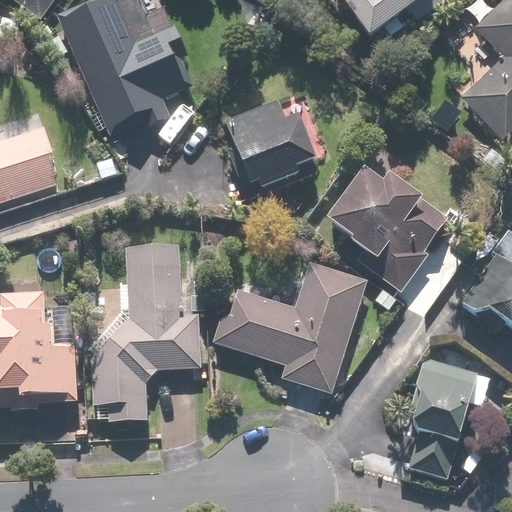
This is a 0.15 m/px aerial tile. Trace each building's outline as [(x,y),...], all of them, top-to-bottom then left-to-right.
[(59,0),(4,0),(40,26),(59,0)] [(114,0),(106,0),(57,22),(109,143),(143,128),(146,135),(171,124),(162,105),(193,92),(181,64),(187,62),(174,32),(136,48),(114,0)] [(333,0),(369,47),(409,18),(416,27),(452,0),(333,0)] [(460,104),(501,147),(511,136),(511,0),(509,0),(474,34),(502,64),(460,104)] [(295,177),(316,169),(297,124),(285,128),(277,107),(223,129),(234,154),(227,157),(247,207),(263,200),(262,197),(298,183),(295,177)] [(0,209),(58,191),(50,169),(55,167),(44,133),(0,147),(0,209)] [(356,267),(400,299),(428,261),(424,258),(448,224),(411,198),(410,199),(388,182),(382,191),(363,177),(325,229),(352,248),(350,250),(362,259),(356,267)] [(90,366),(92,412),(108,412),(108,428),(148,427),(146,389),(156,377),(201,375),(199,321),(182,322),(179,253),(125,256),(129,325),(90,366)] [(511,274),(495,262),(459,312),(473,322),(488,321),(511,337),(511,336),(511,274)] [(280,385),(331,401),(367,287),(309,269),(294,314),(237,296),(229,323),(220,327),(213,349),(284,372),(280,385)] [(0,414),(10,414),(10,418),(38,416),(38,410),(77,408),(75,349),(52,350),(51,333),(43,334),(42,322),(45,322),(43,298),(0,299),(0,300),(1,312),(0,312),(0,414)] [(407,475),(447,486),(468,409),(481,413),(489,385),(476,382),(477,380),(429,367),(421,372),(409,418),(414,420),(410,433),(417,441),(407,475)]
